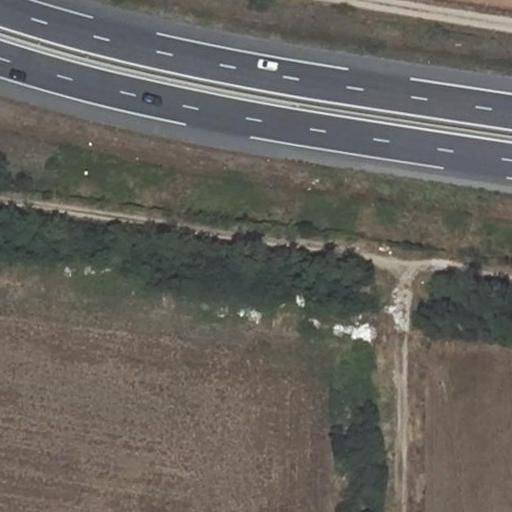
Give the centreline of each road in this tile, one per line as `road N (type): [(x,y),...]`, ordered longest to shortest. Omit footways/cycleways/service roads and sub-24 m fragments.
road 1 (trunk): [(511,111),(152,51),(0,10)]
road 2 (trunk): [(0,59),(146,97),(511,160)]
road 3 (track): [(0,200),(511,278)]
road 4 (track): [(397,511),(406,262)]
road 5 (track): [(511,25),(364,0)]
